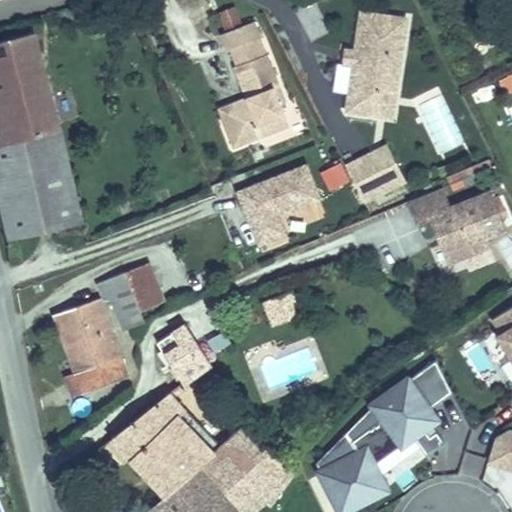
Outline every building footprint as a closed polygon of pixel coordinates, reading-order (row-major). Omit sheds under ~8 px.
[(361,12),(355,51),(354,65),(347,111),(377,115),(381,89),(396,91),(407,19),(361,12)] [(251,95),(246,97),(232,102),(239,119),(225,124),(233,147),(262,136),(258,125),(284,114),(280,103),(286,101),(267,53),(267,54),(260,37),(261,37),(254,21),(222,34),(228,49),(231,48),(237,65),(234,67),(243,89),(247,87),(251,95)] [(33,33),(0,41),(0,200),(9,239),(82,222),(33,33)] [(344,64),(354,65),(355,51),(345,50),(344,64)] [(396,91),(381,89),(377,115),(392,118),(396,91)] [(232,102),(218,108),(225,124),(239,119),(232,102)] [(289,126),(284,114),(258,125),(262,136),(289,126)] [(386,146),(346,166),(364,202),(405,181),(386,146)] [(446,177),(448,184),(491,166),(488,159),(446,177)] [(306,165),(238,192),(247,214),(253,212),(255,218),(250,220),(259,244),(286,233),(278,214),(319,198),(306,165)] [(449,208),(441,187),(409,200),(418,222),(430,217),(442,244),(449,262),(490,246),(486,236),(505,228),(490,191),(449,208)] [(149,262),(124,272),(140,311),(165,301),(149,262)] [(496,263),(466,275),(474,296),(505,284),(496,263)] [(105,299),(112,299),(124,329),(145,321),(140,311),(124,272),(98,283),(105,299)] [(291,291),(265,301),(274,324),(299,314),(291,291)] [(100,298),(65,310),(75,338),(65,342),(77,376),(68,380),(73,395),(128,375),(100,298)] [(511,306),(492,319),(501,334),(496,336),(511,360),(511,358),(511,306)] [(75,338),(65,310),(55,314),(65,342),(75,338)] [(186,324),(157,342),(183,383),(208,365),(195,345),(198,342),(186,324)] [(212,353),(229,346),(223,333),(207,340),(212,353)] [(198,342),(195,345),(208,365),(211,363),(198,342)] [(452,392),(436,359),(374,404),(383,416),(349,433),(355,444),(316,463),(337,504),(379,482),(372,468),(375,467),(370,456),(412,435),(427,456),(445,443),(437,431),(430,436),(424,428),(436,420),(429,409),(452,392)] [(186,388),(183,383),(169,393),(173,399),(186,388)] [(173,399),(169,393),(108,442),(124,462),(131,457),(166,496),(203,463),(220,447),(185,410),(184,411),(173,399)] [(312,454),(316,463),(355,444),(349,433),(383,416),(374,404),(312,454)] [(430,436),(437,431),(431,423),(424,428),(430,436)] [(291,471),(290,470),(244,425),(220,447),(203,463),(244,511),(254,511),(266,503),(267,504),(284,481),(291,471)] [(489,459),(505,463),(511,439),(511,438),(507,430),(496,438),(489,459)] [(166,496),(147,511),(244,511),(203,463),(166,496)] [(296,489),(284,481),(267,504),(279,511),(280,511),(286,504),(298,511),(300,511),(308,501),(294,491),(296,489)]
